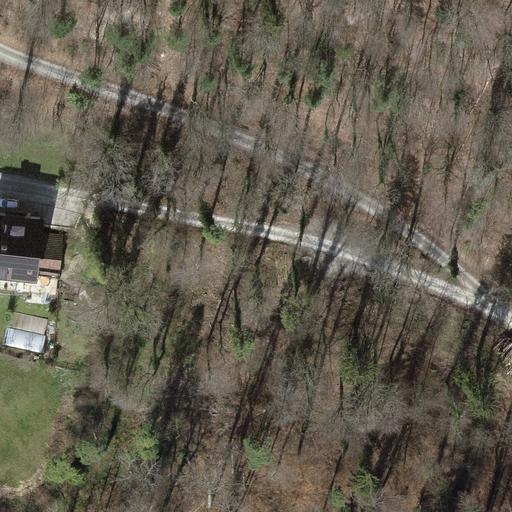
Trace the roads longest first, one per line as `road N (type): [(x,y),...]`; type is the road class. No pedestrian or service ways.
road 1 (track): [(491,303),(376,204),(251,142),(0,50)]
road 2 (track): [(0,184),(339,248),(491,303)]
